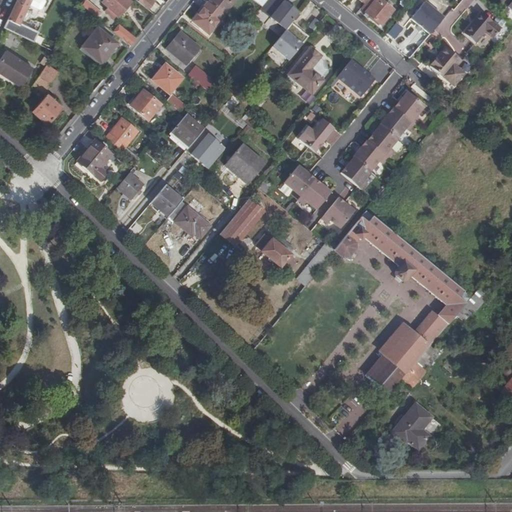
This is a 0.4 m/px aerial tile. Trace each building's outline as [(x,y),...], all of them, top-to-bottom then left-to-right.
[(17,0),(6,23),(10,26),(13,21),(19,24),(28,7),(31,0),(17,0)] [(43,2),(40,0),(31,0),(28,7),(38,12),(41,12),(45,4),(43,2)] [(131,2),(128,0),(103,0),(102,2),(108,7),(105,10),(114,18),(117,15),(119,16),(131,2)] [(134,0),(145,8),(151,1),(150,0),(134,0)] [(211,0),(208,4),(223,16),(236,0),(211,0)] [(269,0),(254,0),(253,1),(262,8),(269,0)] [(269,0),(262,8),(261,10),(285,31),(298,15),(280,0),(269,0)] [(378,0),(373,6),(368,1),(365,5),(361,11),(381,27),(393,12),(378,0)] [(511,0),(500,0),(499,1),(511,11),(511,26),(511,27),(511,28),(511,0)] [(154,3),(151,1),(145,8),(148,11),(154,3)] [(93,10),(85,3),(83,7),(84,8),(90,13),(93,10)] [(409,20),(429,35),(442,19),(423,3),(419,8),(417,7),(414,11),(416,12),(409,20)] [(208,34),(223,16),(208,4),(193,22),(208,34)] [(87,17),(90,13),(84,8),(79,15),(82,18),(85,15),(87,17)] [(502,32),(482,16),(473,26),(465,37),(477,46),(486,35),(494,41),(502,32)] [(316,21),(310,29),(314,33),(321,25),(316,21)] [(119,25),(113,32),(121,38),(126,32),(119,25)] [(403,30),(396,25),(387,35),(394,41),(403,30)] [(117,44),(98,28),(81,48),(100,63),(117,44)] [(136,40),(126,32),(121,38),(131,47),(136,40)] [(200,48),(182,32),(168,50),(186,65),(200,48)] [(288,64),(302,47),(285,33),(271,50),(288,64)] [(286,75),(304,90),(317,75),(311,70),(320,58),(308,48),(286,75)] [(429,66),(453,86),(463,74),(456,68),(460,61),(445,48),(441,52),(429,66)] [(33,69),(6,51),(0,60),(0,69),(8,75),(7,76),(22,86),(33,69)] [(39,64),(45,68),(46,66),(49,62),(43,58),(39,64)] [(412,59),(409,63),(416,69),(419,66),(412,59)] [(373,79),(356,64),(341,81),(360,96),(367,87),(373,79)] [(56,73),(46,66),(45,68),(38,78),(48,86),(56,73)] [(181,80),(166,66),(153,82),(169,95),(181,80)] [(195,68),(187,76),(201,88),(207,93),(214,83),(195,68)] [(324,81),(317,75),(304,90),(312,96),(324,81)] [(44,92),(48,86),(38,78),(33,85),(44,92)] [(367,87),(376,94),(382,87),(373,79),(367,87)] [(222,99),(227,103),(230,99),(240,88),(235,84),(222,99)] [(413,84),(410,87),(428,102),(431,98),(413,84)] [(360,96),(356,100),(365,108),(376,94),(367,87),(360,96)] [(162,105),(145,91),(129,110),(146,124),(162,105)] [(424,106),(406,92),(398,103),(400,104),(395,110),(414,125),(414,126),(419,119),(416,116),(424,106)] [(61,109),(47,96),(33,111),(47,125),(61,109)] [(170,97),(165,102),(180,114),(184,109),(170,97)] [(229,110),(235,103),(230,99),(227,103),(225,106),(229,110)] [(77,103),(74,106),(79,110),(83,105),(81,102),(79,105),(77,103)] [(227,116),(231,112),(224,107),(221,111),(227,116)] [(395,110),(394,110),(389,116),(387,115),(379,125),(380,125),(397,139),(405,129),(408,132),(414,125),(395,110)] [(256,125),(247,117),(244,120),(254,128),(256,125)] [(168,139),(184,153),(202,132),(185,119),(168,139)] [(121,120),(105,139),(122,153),(138,133),(121,120)] [(334,130),(322,120),(312,132),(307,128),(298,140),(315,154),(334,130)] [(397,139),(380,125),(372,136),(374,137),(369,144),(387,158),(388,159),(393,152),(390,150),(398,140),(397,139)] [(189,154),(209,169),(226,146),(207,131),(189,154)] [(113,153),(94,139),(76,160),(100,180),(108,171),(102,166),(113,153)] [(369,144),(368,143),(363,150),(361,148),(353,158),(353,159),(371,173),(378,163),(382,165),(387,158),(369,144)] [(264,167),(240,146),(226,163),(240,175),(238,179),(247,187),(264,167)] [(371,173),(353,159),(346,168),(348,170),(343,176),(362,192),(367,185),(364,182),(371,173)] [(223,167),(238,179),(240,175),(226,163),(223,167)] [(159,179),(166,170),(160,166),(154,175),(159,179)] [(297,200),(312,181),(306,176),(307,174),(297,166),(283,184),(293,192),(290,195),(297,200)] [(144,186),(130,175),(117,191),(130,202),(144,186)] [(318,186),(312,181),(297,200),(303,205),(306,202),(316,210),(330,192),(320,184),(318,186)] [(150,202),(168,218),(180,203),(181,203),(182,201),(165,186),(150,202)] [(263,212),(248,200),(220,234),(234,247),(263,212)] [(339,229),(353,211),(343,203),(341,205),(335,200),(320,219),(326,224),(329,220),(339,229)] [(180,203),(168,218),(197,242),(209,227),(180,203)] [(435,317),(446,326),(454,317),(464,304),(384,237),(360,217),(333,251),(342,258),(347,258),(352,251),(353,246),(352,245),(355,241),(357,243),(359,241),(360,241),(362,239),(398,269),(393,274),(394,278),(400,283),(404,283),(409,278),(444,307),(435,317)] [(295,262),(264,234),(254,245),(262,252),(261,253),(285,274),(295,262)] [(296,281),(304,287),(330,254),(325,250),(315,263),(308,271),(306,269),(296,281)] [(313,261),(306,269),(308,271),(315,263),(313,261)] [(412,388),(420,379),(426,371),(425,370),(438,355),(436,354),(443,347),(438,343),(451,327),(452,328),(458,321),(454,317),(446,326),(438,336),(409,369),(404,375),(401,379),(412,388)] [(381,355),(404,375),(409,369),(438,336),(420,320),(410,331),(402,324),(378,352),(381,355)] [(511,343),(502,354),(511,363),(511,343)] [(364,376),(387,396),(401,379),(404,375),(381,355),(364,376)] [(511,381),(496,400),(509,411),(511,407),(511,381)] [(432,418),(416,403),(390,432),(405,444),(407,442),(418,451),(425,443),(430,438),(422,430),(432,418)]
